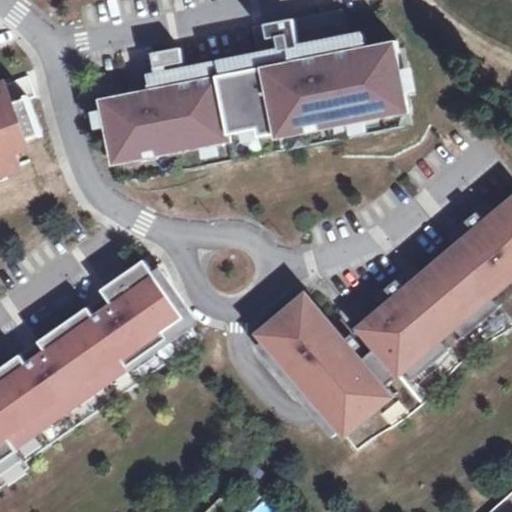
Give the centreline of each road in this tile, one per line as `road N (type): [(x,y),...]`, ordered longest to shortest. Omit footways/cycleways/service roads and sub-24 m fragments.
road 1 (residential): [(0,9),(58,48),(68,131),(104,197),(196,257)]
road 2 (residential): [(212,303),(250,305),(268,286),(270,261),(258,240),(235,231),(211,238),(196,257)]
